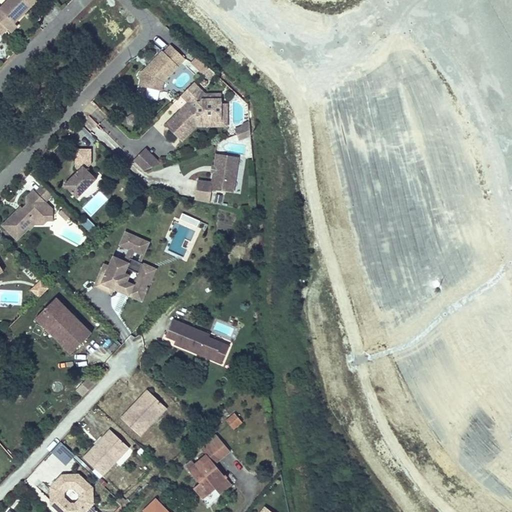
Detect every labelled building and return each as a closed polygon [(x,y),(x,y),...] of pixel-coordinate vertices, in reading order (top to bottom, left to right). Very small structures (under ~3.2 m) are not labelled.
[(0,22),(7,29),(10,32),(16,26),(13,23),(22,14),(20,13),(22,10),(24,12),(30,6),(28,4),(32,0),(7,0),(0,7),(0,22)] [(392,40),(395,46),(404,41),(400,34),(392,40)] [(140,74),(139,79),(141,82),(146,89),(161,92),(162,85),(185,61),(171,48),(164,55),(162,54),(150,66),(153,69),(148,74),(144,73),(140,74)] [(199,55),(193,62),(209,77),(215,71),(199,55)] [(201,99),(201,93),(201,90),(193,83),(181,95),(187,102),(167,123),(180,135),(188,126),(190,128),(196,122),(199,122),(199,123),(206,123),(206,120),(220,120),(220,103),(220,99),(201,99)] [(226,125),(226,103),(220,103),(220,120),(206,120),(206,123),(199,123),(199,122),(196,122),(190,128),(188,126),(180,135),(167,123),(165,124),(182,140),(196,126),(226,125)] [(250,130),(249,123),(236,128),(238,134),(250,130)] [(240,140),(251,135),(250,130),(238,134),(240,140)] [(162,163),(147,148),(142,153),(155,166),(162,163)] [(91,165),(91,150),(75,150),(75,168),(79,171),(64,186),(78,199),(97,180),(86,170),(91,165)] [(155,166),(142,153),(135,161),(145,170),(155,166)] [(238,156),(216,153),(212,181),(198,178),(195,197),(210,200),(211,189),(233,192),(238,156)] [(28,204),(24,208),(20,212),(18,210),(3,225),(18,239),(30,228),(29,227),(28,226),(35,219),(47,219),(53,219),(53,208),(46,201),(53,194),(43,184),(36,192),(34,190),(27,197),(28,204)] [(73,214),(65,206),(60,211),(68,219),(73,214)] [(92,232),(98,224),(88,217),(82,224),(92,232)] [(47,219),(35,219),(28,226),(29,227),(30,228),(36,223),(45,223),(47,219)] [(149,244),(127,234),(121,245),(129,249),(123,262),(115,258),(111,268),(104,265),(94,286),(111,294),(114,289),(121,292),(122,288),(131,292),(129,296),(142,301),(152,279),(144,276),(148,267),(140,263),(131,259),(135,250),(144,254),(149,244)] [(152,279),(156,270),(148,267),(144,276),(152,279)] [(38,299),(49,289),(41,281),(31,292),(38,299)] [(56,299),(35,320),(71,354),(91,334),(56,299)] [(173,320),(166,337),(176,341),(175,344),(191,351),(192,348),(196,350),(195,353),(215,361),(222,343),(209,338),(210,335),(173,320)] [(229,346),(222,343),(215,361),(222,364),(229,346)] [(84,396),(94,385),(88,379),(78,390),(84,396)] [(135,408),(133,406),(121,418),(140,437),(166,409),(148,391),(142,397),(144,399),(135,408)] [(142,397),(133,406),(135,408),(144,399),(142,397)] [(235,414),(227,422),(233,430),(242,423),(235,414)] [(96,440),(103,431),(93,423),(86,433),(96,440)] [(95,445),(83,458),(102,476),(129,448),(110,430),(104,436),(106,438),(97,447),(95,445)] [(215,489),(213,486),(225,477),(214,464),(230,451),(216,435),(200,448),(207,456),(196,465),(192,461),(185,467),(199,484),(193,489),(202,500),(215,489)] [(106,438),(104,436),(95,445),(97,447),(106,438)] [(97,511),(91,506),(93,504),(93,488),(79,475),(62,475),(51,487),(51,504),(59,511),(97,511)] [(225,477),(213,486),(215,489),(219,494),(231,484),(225,477)]
